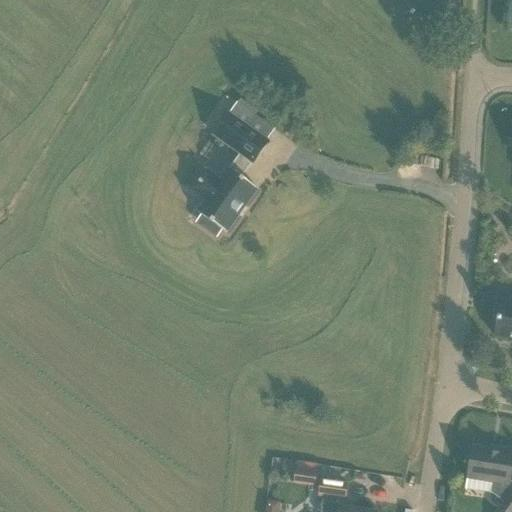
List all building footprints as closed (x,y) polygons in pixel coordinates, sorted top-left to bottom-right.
[(297,126),(306,102),(295,98),(286,122),(297,126)] [(223,140),(248,160),(237,174),(237,173),(228,185),(213,174),(198,193),(213,204),(204,216),(232,238),(265,195),(249,183),(260,169),(261,170),(278,148),(239,118),(223,140)] [(511,304),(501,303),(495,337),(511,340),(511,304)] [(511,511),(511,485),(511,484),(511,476),(511,449),(499,448),(498,451),(473,446),(467,480),(493,484),(491,493),(505,503),(498,511),(511,511)] [(294,483),(314,486),(317,468),(296,466),(294,483)] [(373,511),(344,508),(345,500),(346,500),(348,485),(321,482),(319,497),(323,497),(321,511),(373,511)]
